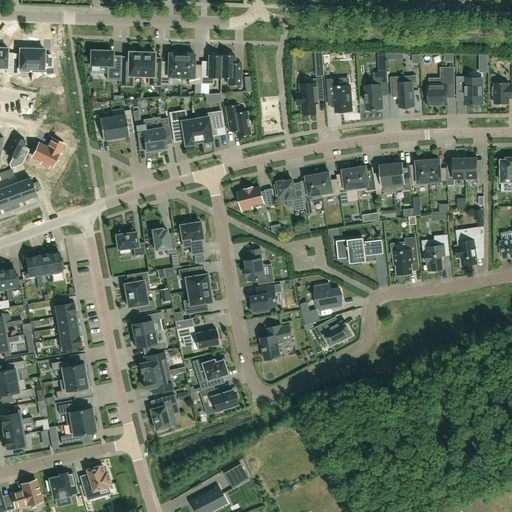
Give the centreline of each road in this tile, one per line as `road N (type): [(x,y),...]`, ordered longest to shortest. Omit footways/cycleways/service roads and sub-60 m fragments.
road 1 (residential): [(511,276),(385,295),(375,300),(360,350),(266,395),(253,386),(239,339),(211,173)]
road 2 (residential): [(211,173),(334,145),(511,133)]
road 3 (residential): [(256,13),(236,23),(0,16)]
road 4 (residential): [(511,29),(308,24),(256,13)]
road 5 (residential): [(130,443),(85,212)]
road 6 (residential): [(130,443),(0,473)]
road 7 (residential): [(85,212),(211,173)]
